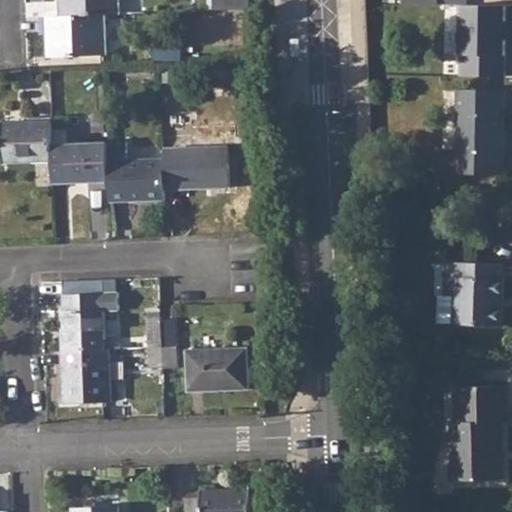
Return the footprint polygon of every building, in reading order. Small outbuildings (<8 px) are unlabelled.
[(60,0),(61,16),(105,15),(120,14),(119,0),(60,0)] [(448,74),(508,75),(509,2),(448,2),(448,74)] [(61,16),(40,17),(40,34),(47,34),(48,57),(107,54),(105,15),(61,16)] [(150,47),(150,60),(175,62),(175,48),(150,47)] [(501,88),(464,89),(464,170),(500,170),(501,88)] [(54,144),(53,121),(4,123),(6,162),(55,161),(54,144)] [(127,142),(109,143),(110,181),(111,200),(166,198),(165,188),(165,159),(129,160),(127,142)] [(109,143),(54,144),(55,161),(56,183),(110,181),(109,143)] [(228,146),(164,148),(165,159),(165,188),(230,185),(228,146)] [(505,262),(450,261),(449,295),(440,295),(441,320),(503,323),(505,262)] [(62,309),(64,349),(106,347),(104,308),(119,307),(119,290),(64,293),(64,308),(62,309)] [(162,316),(148,317),(150,346),(163,345),(162,316)] [(163,345),(150,346),(151,366),(165,366),(163,345)] [(177,345),(163,345),(165,366),(178,365),(177,345)] [(106,347),(64,349),(66,400),(112,398),(110,347),(106,347)] [(248,348),(188,349),(190,390),(249,388),(248,348)] [(465,442),(453,443),(453,478),(504,478),(503,420),(509,420),(508,385),(456,386),(456,421),(464,421),(465,442)] [(201,491),(187,492),(187,511),(252,511),(251,486),(201,489),(201,491)]
